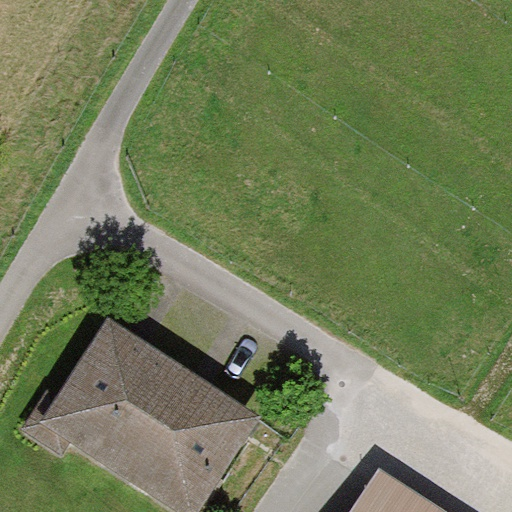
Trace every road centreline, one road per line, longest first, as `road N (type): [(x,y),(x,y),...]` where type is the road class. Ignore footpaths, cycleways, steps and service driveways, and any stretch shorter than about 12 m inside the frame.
road 1 (track): [(68,202),(511,458)]
road 2 (unclassified): [(0,332),(187,0)]
